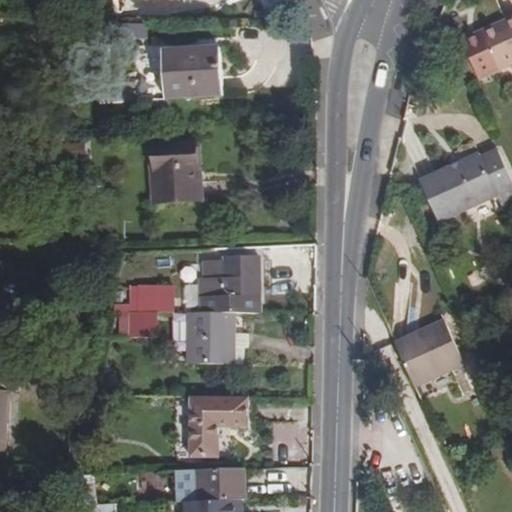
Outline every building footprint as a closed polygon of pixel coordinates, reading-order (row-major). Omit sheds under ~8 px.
[(511,15),(462,38),(480,77),(511,62),(511,15)] [(167,100),(225,96),(222,49),(165,52),(167,100)] [(286,86),(298,85),(297,71),(285,72),(286,86)] [(61,161),(86,159),(85,143),(61,144),(61,161)] [(156,203),(201,201),(198,148),(194,148),(193,143),(156,146),(156,152),(153,152),(156,203)] [(511,210),(511,180),(499,151),(482,159),(481,156),(424,181),(441,220),(498,194),(506,213),(511,210)] [(235,314),(260,314),(259,259),(225,259),(224,264),(205,264),(204,282),(201,282),(201,314),(235,314)] [(139,313),(157,313),(173,313),(173,299),(153,299),(153,288),(139,287),(139,313)] [(174,288),(153,288),(153,299),(173,299),(174,288)] [(139,313),(133,313),(133,339),(157,339),(157,313),(139,313)] [(190,314),(190,366),(243,367),(244,349),(246,349),(246,337),(234,337),(235,314),(201,314),(190,314)] [(398,344),(418,387),(468,364),(448,321),(398,344)] [(21,373),(0,372),(0,451),(3,451),(7,392),(20,393),(21,373)] [(247,398),(192,397),(191,457),(219,458),(220,426),(247,427),(247,398)] [(240,470),(179,472),(180,504),(187,504),(187,511),(241,511),(241,502),(240,470)] [(262,470),(262,485),(301,487),(302,472),(262,470)]
